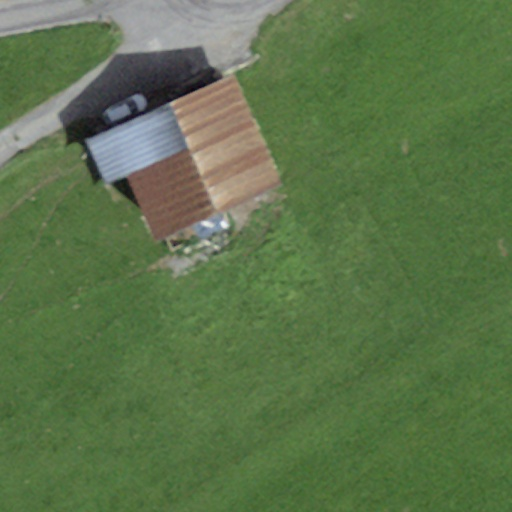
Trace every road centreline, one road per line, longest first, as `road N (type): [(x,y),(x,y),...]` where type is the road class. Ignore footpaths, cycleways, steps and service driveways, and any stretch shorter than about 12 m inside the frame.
road 1 (track): [(197,6),(0,158)]
road 2 (residential): [(0,17),(135,1)]
